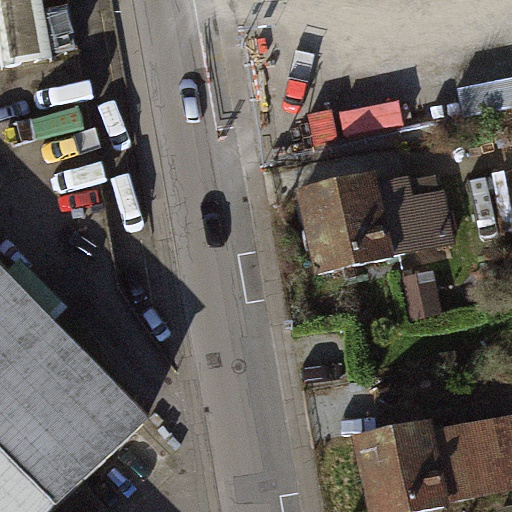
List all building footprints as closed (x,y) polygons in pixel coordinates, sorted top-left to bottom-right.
[(271,0),(275,54),(426,46),(423,0),(271,0)] [(320,275),(394,263),(381,181),(307,193),(320,275)] [(59,511),(149,425),(0,271),(0,511),(59,511)] [(511,420),(436,435),(449,505),(511,493),(511,420)] [(357,451),(368,511),(414,511),(449,505),(436,435),(357,451)]
